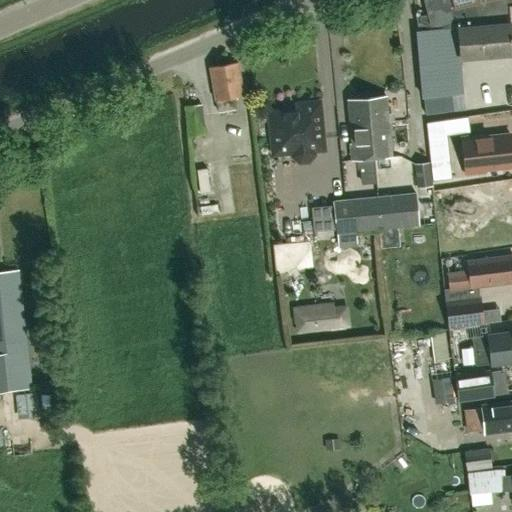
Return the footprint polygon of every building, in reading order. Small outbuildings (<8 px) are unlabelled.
[(451,0),(423,0),(432,29),(453,24),(450,10),(454,9),(451,0)] [(456,20),(456,28),(469,16),(479,14),(479,15),(509,8),(509,7),(511,6),(511,0),(451,0),(454,9),(456,20)] [(511,53),(511,36),(511,23),(509,8),(479,15),(479,14),(469,16),(456,28),(418,31),(424,99),(462,94),(459,57),(473,57),(511,53)] [(232,97),(243,95),(238,63),(209,68),(214,100),(216,99),(218,112),(234,110),(232,97)] [(374,158),(390,156),(384,97),(347,100),(353,160),(355,159),(356,170),(359,169),(361,184),(376,183),(374,158)] [(299,163),(307,162),(313,156),(313,152),(323,151),(319,103),(297,105),(297,110),(291,111),(275,113),(273,116),(272,116),(269,120),(270,138),(275,142),(278,144),(290,143),(291,146),(292,157),(299,163)] [(187,135),(205,133),(201,104),(184,106),(187,135)] [(449,161),(446,135),(445,120),(427,122),(431,163),(449,161)] [(511,167),(508,135),(481,138),(481,136),(459,138),(463,174),(482,172),(482,170),(511,167)] [(416,188),(432,186),(430,162),(414,164),(416,188)] [(218,195),(218,171),(208,171),(207,195),(218,195)] [(336,234),(419,226),(415,192),(333,200),(336,234)] [(226,205),(210,208),(212,219),(228,216),(226,205)] [(511,255),(467,262),(468,272),(448,274),(450,289),(470,286),(471,287),(511,281),(511,255)] [(0,391),(32,388),(27,341),(19,269),(0,271),(0,391)] [(449,327),(477,323),(483,322),(480,299),(446,303),(449,327)] [(296,334),(350,327),(348,304),(333,306),(333,302),(291,307),(293,324),(294,323),(296,334)] [(476,366),(491,364),(511,361),(511,332),(488,335),(488,337),(473,338),(474,352),(476,366)] [(440,335),(442,368),(457,367),(455,334),(440,335)] [(503,387),(511,385),(511,370),(500,373),(503,387)] [(492,395),(489,371),(453,375),(456,399),(492,395)] [(47,393),(26,394),(28,421),(49,420),(47,393)] [(482,406),(484,420),(485,432),(501,430),(501,431),(511,429),(511,402),(498,404),(482,406)] [(503,446),(489,448),(489,447),(464,451),(466,471),(491,468),(491,467),(506,466),(503,446)] [(511,476),(503,476),(503,469),(490,470),(467,473),(470,493),(492,491),(502,491),(502,490),(511,490),(511,476)]
